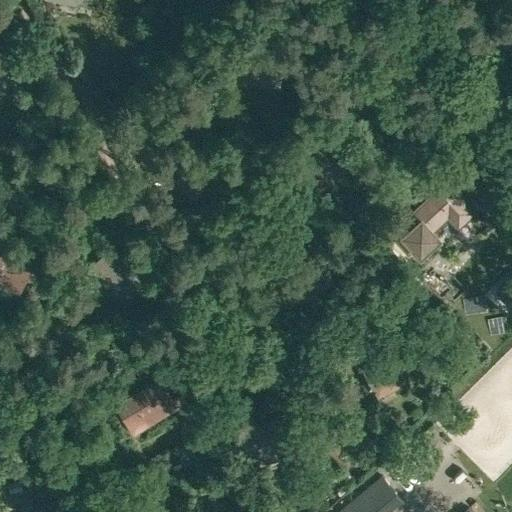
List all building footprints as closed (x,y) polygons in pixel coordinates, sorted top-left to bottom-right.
[(0,58),(14,57),(12,43),(0,44),(0,58)] [(234,81),(279,87),(281,67),(288,68),(289,56),(282,55),(282,54),(239,48),(234,81)] [(0,62),(0,95),(10,95),(7,62),(0,62)] [(298,166),(316,189),(337,173),(319,149),(298,166)] [(172,185),(193,201),(206,182),(211,187),(226,168),(209,155),(201,165),(191,158),(172,185)] [(388,233),(407,253),(413,247),(418,252),(437,236),(431,230),(447,215),(457,226),(473,212),(445,181),(388,233)] [(0,281),(20,290),(35,263),(11,249),(11,248),(0,241),(0,281)] [(89,267),(112,289),(110,292),(117,299),(133,283),(145,293),(154,283),(143,272),(141,274),(110,245),(89,267)] [(266,273),(277,302),(289,298),(291,302),(336,286),(323,252),(266,273)] [(511,275),(496,290),(511,306),(511,275)] [(361,370),(377,398),(401,384),(392,367),(405,360),(394,340),(379,348),(384,356),(361,370)] [(114,403),(132,434),(187,401),(181,392),(172,397),(159,376),(114,403)] [(257,455),(260,463),(285,456),(278,428),(290,425),(283,402),(266,406),(269,420),(237,428),(245,456),(256,453),(256,455),(257,455)] [(380,511),(400,497),(384,478),(344,511),(380,511)] [(39,511),(37,505),(32,507),(29,500),(16,506),(18,511),(39,511)]
